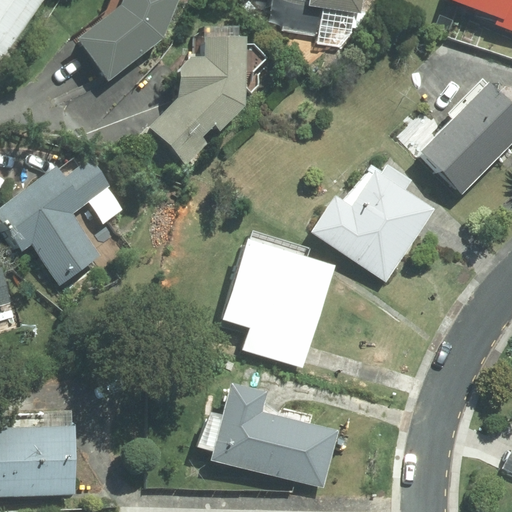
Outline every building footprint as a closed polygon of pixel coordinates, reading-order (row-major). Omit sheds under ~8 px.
[(0,0),(0,86),(2,86),(0,82),(0,54),(30,7),(29,4),(31,0),(0,0)] [(107,0),(103,15),(61,48),(94,90),(149,47),(164,0),(107,0)] [(350,20),(351,0),(241,0),(262,2),(261,12),(277,13),(275,35),(310,39),(312,17),(350,20)] [(511,0),(433,0),(431,8),(485,25),(483,31),(511,40),(511,0)] [(226,48),(184,49),(184,60),(177,60),(177,69),(171,68),(157,81),(158,91),(161,108),(131,141),(173,173),(193,152),(187,146),(198,134),(205,139),(229,115),(226,48)] [(511,129),(471,91),(404,160),(449,203),(511,137),(511,129)] [(317,204),(297,240),(378,287),(420,217),(394,202),(404,184),(371,165),(361,182),(354,178),(326,207),(317,204)] [(38,175),(0,205),(0,250),(8,261),(19,253),(50,292),(91,260),(60,221),(94,195),(72,167),(47,187),(38,175)] [(303,367),(335,267),(244,238),(218,319),(251,330),(245,349),(303,367)] [(267,392),(231,384),(213,459),(327,486),(340,429),(262,411),(267,392)] [(0,503),(63,500),(59,433),(0,436),(0,503)]
